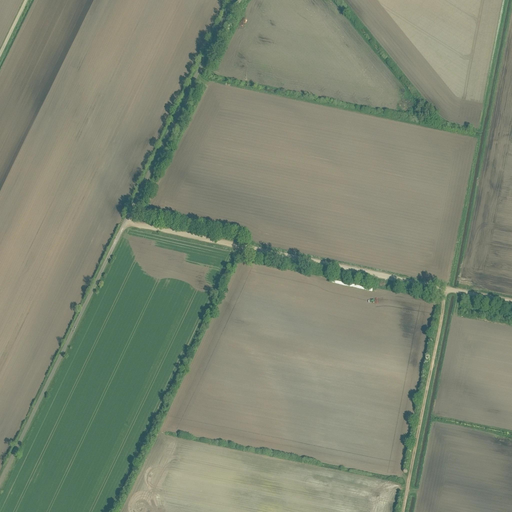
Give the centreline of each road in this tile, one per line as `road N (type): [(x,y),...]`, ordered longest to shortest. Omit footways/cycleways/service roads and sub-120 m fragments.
road 1 (unclassified): [(128,220),(511,303)]
road 2 (unclassified): [(128,220),(0,488)]
road 3 (unclassified): [(234,0),(128,220)]
road 4 (track): [(403,511),(447,289)]
